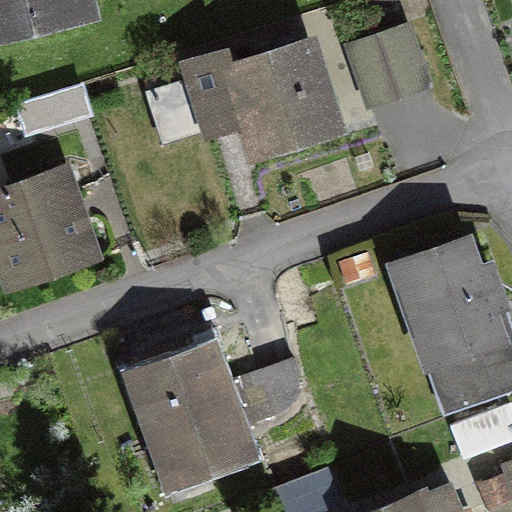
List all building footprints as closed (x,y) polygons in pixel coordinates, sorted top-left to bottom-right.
[(94,0),(0,0),(0,45),(100,22),(94,0)] [(426,82),(407,26),(379,36),(398,92),(426,82)] [(244,117),(254,150),(336,125),(311,42),(230,67),(226,56),(191,67),(195,79),(151,92),(165,138),(244,117)] [(63,166),(0,188),(0,252),(11,285),(94,256),(63,166)] [(503,338),(492,306),(502,303),(489,265),(479,268),(468,237),(405,259),(438,360),(503,338)] [(204,468),(250,452),(212,345),(187,353),(182,341),(158,350),(163,362),(132,373),(165,466),(199,454),(204,468)] [(454,425),(465,455),(511,437),(511,406),(511,404),(454,425)] [(482,481),(492,511),(507,511),(511,510),(511,459),(505,462),(509,474),(482,481)] [(462,511),(450,482),(370,511),(462,511)]
